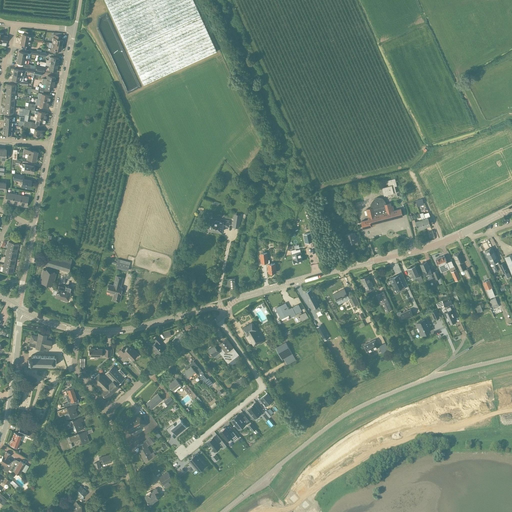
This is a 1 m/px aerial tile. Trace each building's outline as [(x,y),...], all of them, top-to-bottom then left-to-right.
[(149,0),(104,0),(143,85),(179,69),(149,0)] [(149,0),(179,69),(217,51),(193,0),(149,0)] [(22,33),(21,39),(31,40),(32,35),(31,35),(31,32),(24,30),(24,33),(22,33)] [(53,37),(52,43),(62,45),(63,39),(61,39),(62,36),(55,35),(54,38),(53,37)] [(31,40),(21,39),(20,44),(22,44),(21,47),(29,49),(30,46),(31,40)] [(51,48),(52,49),(51,52),(58,53),(59,50),(60,50),(62,45),(52,43),(51,48)] [(18,57),(17,62),(24,64),(23,67),(27,67),(31,68),(31,65),(28,64),(26,64),(26,58),(18,57)] [(57,65),(46,62),(46,65),(50,66),(49,69),(56,71),(57,65)] [(40,87),(39,90),(49,92),(49,89),(52,90),(54,83),(46,82),(42,81),(41,84),(46,84),(45,88),(44,88),(44,87),(40,87)] [(7,84),(6,91),(15,92),(16,84),(7,84)] [(6,91),(5,99),(14,100),(15,92),(6,91)] [(42,93),(40,99),(50,101),(51,95),(42,93)] [(5,99),(5,106),(14,107),(14,100),(5,99)] [(40,99),(39,105),(49,107),(50,101),(40,99)] [(14,107),(5,106),(4,114),(13,115),(14,107)] [(35,113),(34,116),(46,119),(48,113),(38,111),(37,114),(35,113)] [(34,116),(33,119),(36,120),(35,123),(45,125),(46,119),(34,116)] [(34,128),(34,131),(33,135),(43,137),(44,130),(34,128)] [(6,149),(0,148),(0,159),(5,160),(5,158),(8,158),(9,150),(6,150),(6,149)] [(35,160),(37,151),(24,148),(23,152),(28,153),(27,159),(35,160)] [(22,167),(24,168),(23,171),(33,173),(34,166),(25,164),(22,164),(22,167)] [(419,198),(409,172),(398,176),(407,202),(419,198)] [(13,179),(16,180),(22,181),(21,186),(30,188),(31,180),(23,179),(24,176),(14,174),(13,179)] [(382,188),(384,195),(396,192),(395,186),(397,186),(397,187),(397,186),(395,178),(387,180),(388,186),(382,188)] [(14,194),(6,192),(4,202),(11,204),(14,194)] [(14,194),(11,204),(19,205),(21,195),(14,194)] [(21,195),(19,205),(26,207),(28,197),(21,195)] [(403,216),(401,209),(392,211),(390,203),(386,204),(385,202),(385,201),(384,200),(382,198),(381,198),(379,198),(378,198),(376,198),(375,198),(373,199),(372,200),(372,202),(371,204),(371,206),(371,208),(366,209),(368,217),(369,219),(361,221),(363,229),(371,227),(371,226),(376,225),(375,224),(403,216)] [(423,212),(420,213),(424,227),(431,225),(428,217),(425,218),(423,212)] [(415,222),(418,230),(424,227),(420,213),(417,214),(419,220),(415,222)] [(225,222),(210,220),(209,230),(222,232),(222,227),(224,227),(224,226),(229,226),(229,221),(225,220),(225,222)] [(361,243),(358,234),(355,235),(354,232),(345,235),(347,244),(355,242),(356,244),(361,243)] [(8,242),(7,249),(17,251),(18,244),(8,242)] [(492,247),(485,251),(491,264),(498,260),(492,247)] [(7,249),(5,257),(15,259),(17,251),(7,249)] [(291,250),(292,254),(293,259),(294,261),(293,261),(293,264),(298,263),(298,262),(302,261),(300,249),(296,250),(296,249),(291,250)] [(48,252),(44,264),(68,272),(72,259),(73,256),(68,255),(68,257),(48,252)] [(465,269),(464,268),(462,263),(463,262),(464,260),(460,252),(453,256),(460,271),(462,274),(463,274),(464,274),(465,272),(468,278),(474,275),(470,267),(465,269)] [(267,253),(260,253),(261,263),(268,263),(268,261),(267,253)] [(438,265),(441,272),(449,268),(444,255),(436,259),(438,265)] [(5,257),(4,264),(14,266),(15,259),(5,257)] [(131,262),(121,260),(118,259),(116,268),(128,271),(131,262)] [(427,262),(420,264),(423,271),(422,271),(424,275),(426,274),(426,276),(430,274),(430,273),(431,272),(430,268),(429,268),(427,262)] [(499,264),(504,274),(508,272),(504,262),(499,264)] [(14,266),(4,264),(2,271),(12,274),(14,266)] [(407,269),(412,279),(416,277),(417,280),(418,280),(419,282),(423,281),(421,275),(416,265),(407,269)] [(46,268),(45,270),(43,269),(39,282),(53,286),(56,273),(53,272),(54,271),(46,268)] [(405,288),(399,274),(391,278),(391,280),(390,280),(392,284),(393,284),(396,289),(400,287),(401,290),(405,288)] [(368,275),(360,279),(365,290),(367,293),(371,290),(370,288),(374,287),(373,286),(368,275)] [(107,291),(114,293),(113,299),(120,301),(121,295),(120,295),(121,291),(122,291),(123,288),(120,287),(123,277),(116,276),(114,285),(109,284),(107,291)] [(235,278),(229,278),(225,279),(226,289),(230,289),(235,288),(235,278)] [(489,280),(483,282),(486,290),(486,289),(490,298),(495,296),(491,287),(492,287),(489,280)] [(58,289),(57,290),(53,289),(52,294),(56,295),(56,296),(67,299),(71,287),(65,286),(65,288),(64,287),(59,286),(58,289)] [(311,289),(305,292),(313,309),(319,306),(311,289)] [(348,295),(344,289),(333,294),(336,301),(348,295)] [(457,294),(455,290),(452,292),(457,304),(460,303),(457,294)] [(384,291),(376,294),(380,304),(381,303),(385,312),(392,309),(384,291)] [(354,296),(349,299),(353,307),(353,306),(354,308),(359,306),(358,304),(354,296)] [(450,297),(436,303),(438,307),(445,304),(446,307),(453,303),(450,297)] [(288,306),(287,307),(285,303),(276,308),(281,319),(290,314),(292,317),(296,315),(292,308),(290,309),(288,306)] [(298,304),(293,307),(296,313),(301,310),(298,304)] [(448,311),(444,313),(449,324),(456,321),(450,307),(447,308),(448,311)] [(410,309),(400,314),(403,320),(413,316),(410,309)] [(305,312),(299,314),(302,320),(308,318),(305,312)] [(426,319),(418,322),(419,326),(417,327),(420,332),(422,331),(423,334),(429,331),(429,332),(429,331),(428,329),(430,328),(426,319)] [(490,340),(500,338),(496,321),(486,323),(490,340)] [(243,328),(246,334),(245,334),(250,343),(251,343),(252,343),(253,345),(254,346),(259,342),(260,344),(265,341),(257,327),(255,328),(252,322),(243,328)] [(317,327),(324,340),(329,338),(321,324),(317,327)] [(29,342),(36,344),(35,347),(44,349),(48,350),(49,347),(50,347),(51,340),(51,337),(50,335),(47,335),(47,334),(38,332),(38,336),(31,334),(29,342)] [(187,337),(183,332),(172,340),(177,345),(187,337)] [(163,340),(158,335),(154,339),(156,342),(151,346),(159,354),(165,349),(160,343),(163,340)] [(211,346),(208,348),(209,349),(214,356),(214,355),(217,359),(222,355),(228,363),(229,362),(239,354),(233,347),(234,347),(227,338),(219,344),(222,348),(219,350),(215,345),(212,347),(211,346)] [(375,339),(364,345),(367,352),(379,346),(375,339)] [(284,359),(287,365),(296,360),(293,354),(286,342),(276,348),(282,360),(284,359)] [(388,350),(386,344),(379,347),(382,353),(388,350)] [(130,345),(126,350),(123,347),(118,352),(123,358),(128,354),(133,359),(139,354),(130,345)] [(90,348),(90,356),(102,357),(103,349),(90,348)] [(239,354),(229,362),(232,366),(242,358),(239,354)] [(32,358),(28,358),(28,362),(32,362),(32,364),(54,365),(55,364),(55,358),(54,356),(32,356),(32,358)] [(195,363),(184,372),(182,373),(186,378),(188,377),(190,379),(193,376),(193,377),(195,375),(194,375),(197,373),(204,381),(205,381),(207,379),(203,374),(204,373),(195,363)] [(114,366),(105,373),(113,381),(118,386),(120,385),(119,384),(125,378),(123,376),(123,375),(124,376),(128,373),(122,367),(119,370),(120,371),(119,372),(114,366)] [(103,375),(94,384),(102,392),(101,392),(107,398),(119,387),(118,386),(113,381),(112,382),(105,375),(105,374),(103,375)] [(176,379),(171,382),(169,385),(174,391),(177,389),(178,389),(179,388),(183,387),(186,384),(185,383),(182,386),(176,379)] [(197,396),(187,384),(186,384),(183,387),(189,395),(190,394),(194,398),(197,396)] [(65,394),(68,402),(63,404),(64,406),(76,403),(79,402),(78,399),(76,399),(72,388),(65,390),(67,394),(65,394)] [(267,393),(260,398),(266,405),(273,400),(267,393)] [(158,394),(146,403),(148,405),(147,405),(148,406),(149,406),(151,409),(163,400),(158,394)] [(170,395),(164,401),(168,406),(175,401),(170,395)] [(76,404),(67,407),(57,411),(59,416),(69,413),(71,418),(78,415),(75,408),(77,407),(76,404)] [(254,404),(247,409),(255,418),(261,413),(254,404)] [(139,416),(137,415),(124,423),(130,433),(147,424),(144,419),(143,420),(141,417),(140,416),(139,416)] [(246,424),(246,423),(241,418),(240,419),(237,415),(231,420),(239,429),(238,429),(245,423),(246,424)] [(82,417),(73,420),(63,424),(65,429),(74,426),(76,431),(83,428),(81,421),(83,420),(82,417)] [(170,426),(167,429),(171,433),(173,431),(177,435),(186,427),(187,427),(181,420),(171,428),(170,426)] [(224,428),(223,427),(220,430),(221,431),(220,432),(227,440),(231,436),(235,440),(238,437),(233,431),(230,433),(225,427),(224,428)] [(18,433),(14,432),(9,444),(17,447),(18,447),(17,447),(23,434),(28,436),(29,432),(20,428),(18,433)] [(87,430),(79,433),(77,434),(69,437),(71,442),(80,439),(82,444),(89,441),(86,434),(89,433),(87,430)] [(151,435),(144,441),(145,443),(140,445),(142,449),(140,450),(142,454),(141,454),(145,461),(153,456),(147,447),(155,440),(151,435)] [(221,446),(223,449),(226,446),(222,440),(218,443),(213,437),(207,442),(214,451),(221,446)] [(0,459),(0,461),(2,462),(1,466),(2,469),(4,471),(7,472),(9,469),(13,472),(14,472),(19,475),(26,464),(20,461),(16,459),(13,460),(12,462),(7,459),(10,454),(6,452),(3,457),(2,456),(0,459)] [(196,454),(189,460),(197,470),(204,464),(196,454)] [(110,455),(102,457),(99,458),(100,461),(103,460),(104,463),(112,461),(110,455)] [(168,471),(161,476),(159,477),(163,484),(173,478),(168,471)] [(80,485),(73,492),(80,499),(82,498),(86,495),(87,492),(80,485)] [(154,491),(145,497),(149,504),(158,498),(156,495),(159,493),(156,488),(153,490),(154,491)] [(74,509),(70,511),(86,511),(79,504),(76,502),(71,506),(74,509)]
